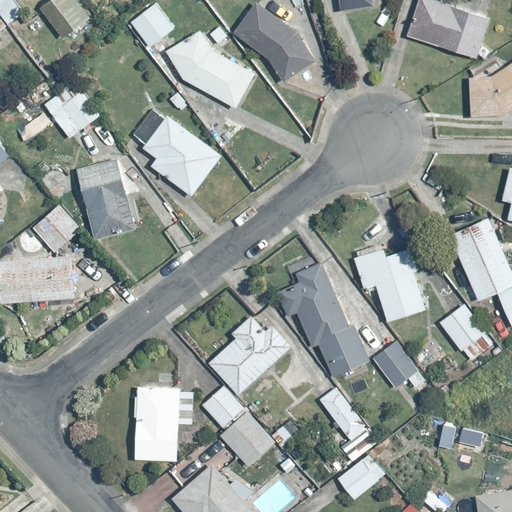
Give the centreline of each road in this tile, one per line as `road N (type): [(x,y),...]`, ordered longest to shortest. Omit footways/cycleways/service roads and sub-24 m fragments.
road 1 (residential): [(375,137),(11,413)]
road 2 (residential): [(11,413),(100,511)]
